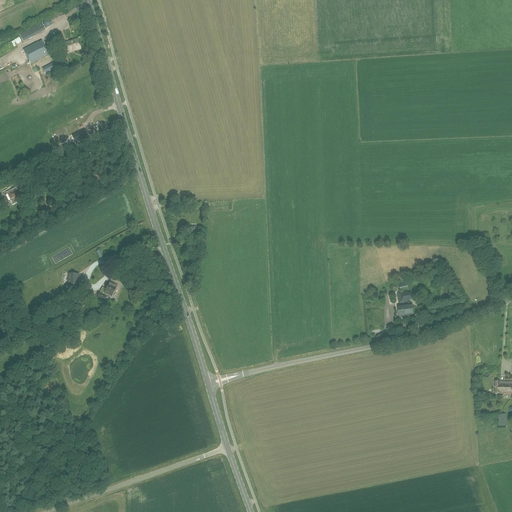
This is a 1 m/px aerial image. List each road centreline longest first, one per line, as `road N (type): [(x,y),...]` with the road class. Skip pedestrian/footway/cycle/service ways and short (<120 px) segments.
road 1 (secondary): [(208,383),(87,0)]
road 2 (unclassified): [(208,383),(424,336),(511,299)]
road 3 (unclassified): [(47,511),(227,448)]
